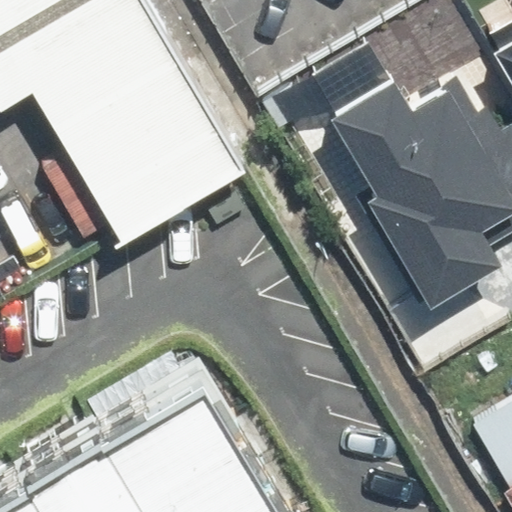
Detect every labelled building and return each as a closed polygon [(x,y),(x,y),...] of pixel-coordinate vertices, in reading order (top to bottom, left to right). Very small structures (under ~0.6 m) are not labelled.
[(242,146),(154,0),(0,0),(0,86),(26,71),(116,221),(242,146)] [(501,51),(497,55),(511,80),(511,20),(491,33),(501,51)] [(511,142),(454,42),(322,117),(420,290),(511,237),(511,142)] [(308,511),(207,342),(101,405),(165,511),(308,511)] [(511,511),(511,389),(473,413),(511,478),(511,485),(499,493),(511,511)] [(81,511),(39,441),(0,463),(0,511),(81,511)]
